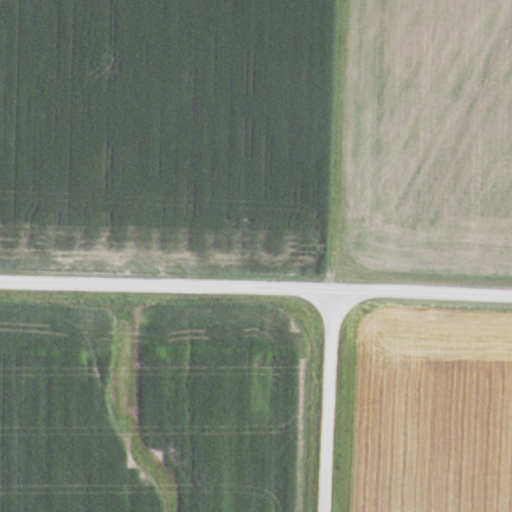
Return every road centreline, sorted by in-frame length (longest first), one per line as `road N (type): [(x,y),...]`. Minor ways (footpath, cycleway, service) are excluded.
road 1 (residential): [(511,298),(0,283)]
road 2 (residential): [(316,511),(321,290)]
